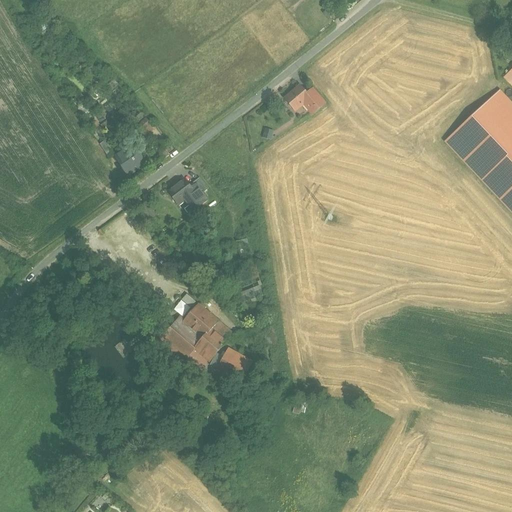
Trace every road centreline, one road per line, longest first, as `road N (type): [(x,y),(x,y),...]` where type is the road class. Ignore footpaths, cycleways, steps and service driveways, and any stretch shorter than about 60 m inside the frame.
road 1 (unclassified): [(0,323),(35,270),(378,0)]
road 2 (track): [(66,511),(131,437),(215,368)]
road 3 (track): [(511,30),(378,0)]
